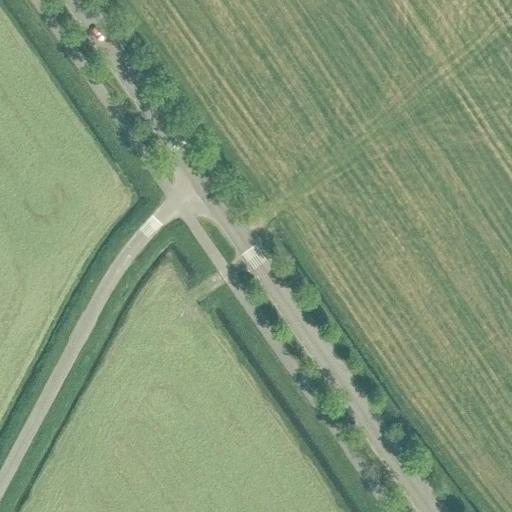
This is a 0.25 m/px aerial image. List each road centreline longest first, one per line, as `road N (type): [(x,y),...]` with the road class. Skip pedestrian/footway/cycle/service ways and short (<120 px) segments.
road 1 (tertiary): [(432,511),(201,182)]
road 2 (unclassified): [(0,482),(124,255),(201,182)]
road 3 (tertiary): [(201,182),(74,0)]
